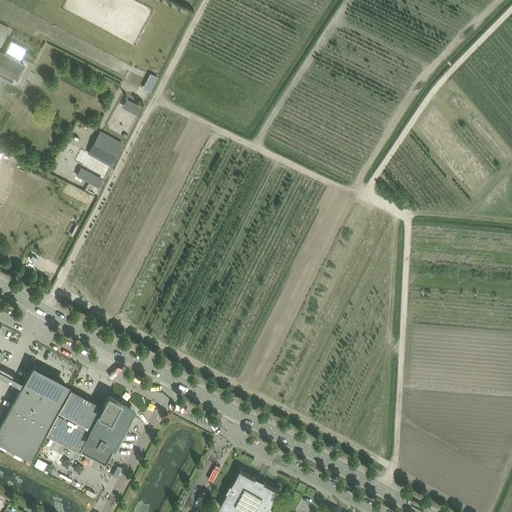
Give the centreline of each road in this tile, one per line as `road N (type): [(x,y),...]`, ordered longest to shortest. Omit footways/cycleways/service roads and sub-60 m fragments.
road 1 (secondary): [(424,511),(236,412)]
road 2 (secondary): [(173,379),(0,284)]
road 3 (unclassified): [(0,315),(164,397)]
road 4 (unclassified): [(227,430),(380,511)]
road 5 (residential): [(164,397),(104,511)]
